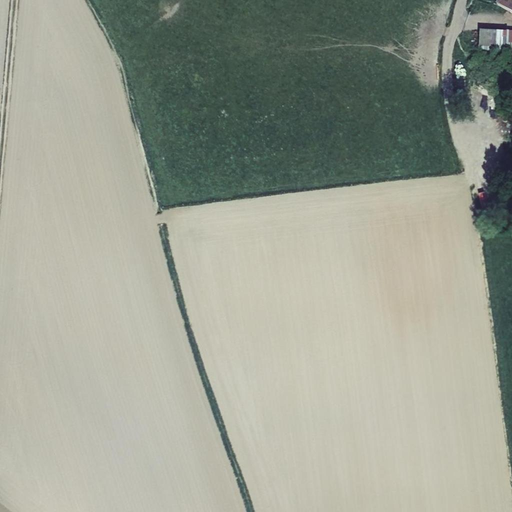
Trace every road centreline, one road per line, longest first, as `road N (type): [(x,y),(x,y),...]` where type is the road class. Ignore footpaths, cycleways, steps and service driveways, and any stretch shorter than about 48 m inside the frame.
road 1 (track): [(462,0),(447,34),(448,77),(455,131),(474,179)]
road 2 (track): [(0,146),(13,0)]
